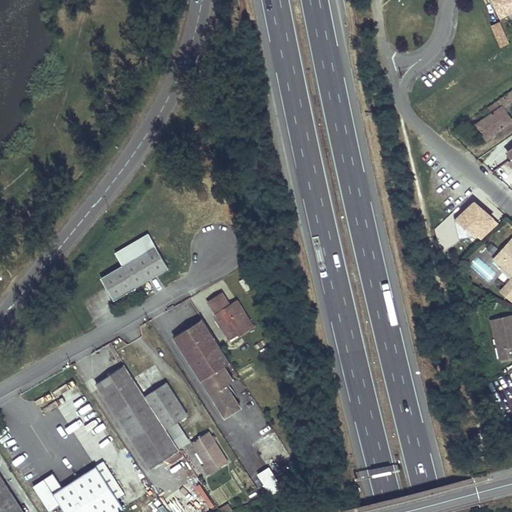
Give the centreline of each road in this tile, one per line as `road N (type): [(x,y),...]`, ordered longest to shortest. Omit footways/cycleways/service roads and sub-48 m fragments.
road 1 (motorway): [(276,0),(394,511)]
road 2 (motorway): [(434,511),(316,0)]
road 3 (tertiary): [(200,0),(181,70),(138,146),(0,312)]
road 4 (unclassified): [(388,63),(411,121),(511,207)]
road 5 (unknown): [(149,303),(222,415),(240,424),(262,454)]
